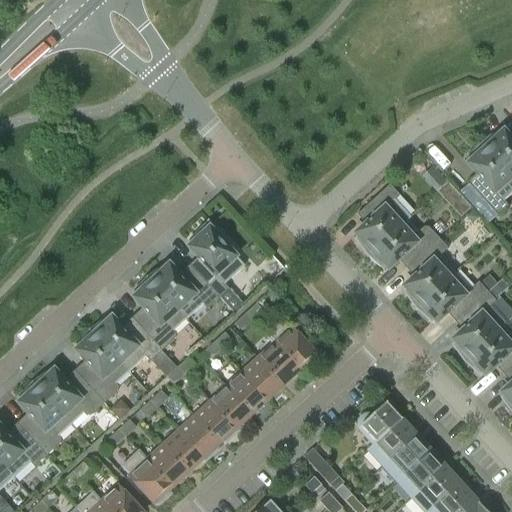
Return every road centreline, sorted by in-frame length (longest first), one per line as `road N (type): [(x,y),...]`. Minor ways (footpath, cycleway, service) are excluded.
road 1 (residential): [(0,370),(233,155)]
road 2 (residential): [(195,511),(394,332)]
road 3 (residential): [(303,232),(420,124),(511,84)]
road 4 (residential): [(511,460),(394,332)]
road 5 (residential): [(394,332),(303,232)]
